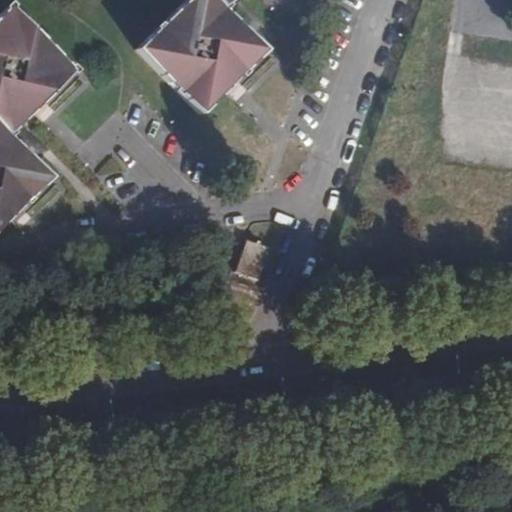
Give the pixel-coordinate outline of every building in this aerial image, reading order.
[(257,47),(217,4),(213,0),(171,0),(127,43),(192,111),(216,88),(204,75),(225,54),(238,66),(257,47)] [(0,5),(0,130),(25,107),(11,92),(33,71),(48,86),(67,68),(4,2),(0,5)] [(216,88),(238,66),(225,54),(204,75),(216,88)] [(25,107),(48,86),(33,71),(11,92),(25,107)] [(0,130),(0,186),(4,183),(19,196),(42,175),(0,130)] [(0,186),(0,214),(19,196),(4,183),(0,186)] [(251,279),(261,248),(237,242),(227,272),(251,279)]
